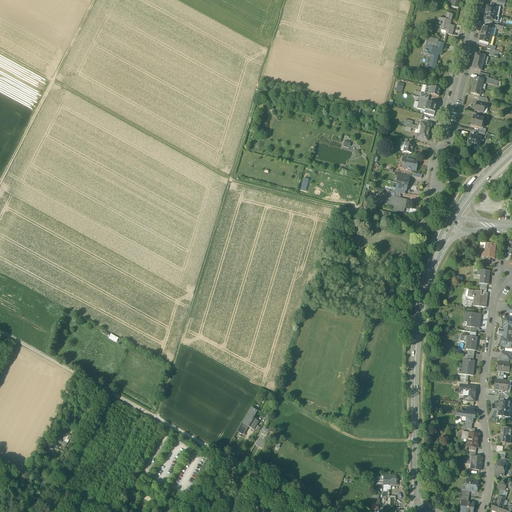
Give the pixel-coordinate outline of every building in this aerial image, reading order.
[(451,0),(451,1),(450,6),(459,8),(460,2),(461,2),(461,0),(451,0)] [(492,8),(487,7),(485,14),(494,16),(496,9),(492,8)] [(445,20),(438,18),(437,24),(439,24),(438,25),(440,26),(440,25),(442,25),(441,29),(447,30),(448,31),(448,29),(453,30),(454,27),(449,25),(449,24),(450,24),(452,15),(447,14),(445,20)] [(492,30),(482,28),(481,35),(490,37),(492,30)] [(490,37),(481,35),(479,42),(479,44),(486,46),(488,46),(488,45),(490,37)] [(426,46),(436,49),(436,47),(438,42),(438,40),(428,38),(426,46)] [(436,49),(426,46),(424,51),(424,50),(423,52),(426,53),(427,52),(432,53),(427,70),(434,71),(437,57),(437,55),(440,56),(442,49),(436,47),(436,49)] [(484,57),(475,55),(474,62),(482,64),(484,57)] [(482,64),(474,62),(472,69),(481,72),(482,64)] [(483,81),(474,78),(472,87),(480,89),(481,85),(482,86),(483,81)] [(441,90),(431,87),(429,95),(439,97),(441,90)] [(480,89),(472,87),(470,94),(479,96),(480,93),(479,93),(480,89)] [(427,102),(426,105),(425,110),(429,111),(435,113),(437,105),(427,102)] [(426,105),(418,103),(417,109),(425,111),(425,110),(426,105)] [(477,103),(476,103),(475,107),(474,107),(473,110),(474,110),(474,111),(483,113),(485,105),(477,103)] [(478,118),(473,117),(470,126),(480,129),(481,129),(483,119),(478,118)] [(425,123),(421,122),(420,126),(419,131),(429,133),(431,125),(427,124),(427,123),(425,123)] [(429,133),(419,131),(418,134),(417,139),(427,141),(429,133)] [(477,138),(470,136),(468,141),(467,144),(468,144),(467,145),(478,148),(480,139),(477,138)] [(406,143),(405,143),(403,152),(412,154),(414,145),(406,143)] [(404,159),(402,159),(401,164),(403,165),(403,166),(404,166),(403,169),(408,170),(407,170),(410,171),(410,170),(416,172),(417,167),(416,167),(417,162),(415,161),(404,159)] [(399,176),(398,176),(396,183),(408,185),(409,180),(408,179),(403,178),(403,177),(399,176)] [(408,185),(397,183),(396,189),(391,188),(391,191),(394,192),(397,193),(398,190),(404,191),(406,191),(408,185)] [(392,197),(385,195),(383,203),(395,206),(394,210),(403,213),(406,201),(398,199),(392,197)] [(418,211),(410,209),(408,215),(416,217),(418,211)] [(496,245),(485,244),(484,249),(486,249),(485,258),(490,258),(494,259),(496,245)] [(490,272),(480,270),(479,284),(486,285),(488,285),(490,272)] [(480,292),(470,291),(469,296),(471,296),(471,298),(475,299),(474,306),(481,307),(481,308),(485,308),(487,298),(485,298),(485,294),(481,294),(481,293),(480,292)] [(480,315),(466,313),(465,323),(470,324),(470,328),(477,329),(478,329),(480,315)] [(503,319),(504,319),(502,328),(503,328),(503,330),(502,330),(501,336),(502,336),(502,338),(501,338),(500,346),(499,347),(499,348),(498,348),(498,349),(499,350),(499,351),(500,351),(501,351),(502,350),(503,350),(503,349),(503,348),(511,349),(511,318),(507,318),(507,317),(506,316),(506,315),(505,315),(504,315),(503,315),(503,316),(502,317),(502,318),(503,319)] [(119,338),(111,334),(108,338),(116,343),(119,338)] [(469,337),(461,336),(460,342),(467,342),(466,350),(467,351),(474,351),(476,352),(477,338),(469,337)] [(511,349),(503,348),(503,353),(511,354),(511,356),(510,356),(509,358),(511,358),(511,349)] [(466,361),(463,360),(462,369),(459,369),(458,375),(473,377),(475,362),(466,361)] [(510,364),(498,362),(497,372),(498,372),(504,373),(509,373),(510,364)] [(497,380),(496,380),(495,390),(502,391),(506,391),(507,391),(508,381),(503,381),(497,380)] [(465,387),(459,386),(459,388),(459,392),(464,393),(463,401),(467,402),(473,402),(474,402),(476,388),(467,386),(465,386),(465,387)] [(268,402),(262,410),(266,413),(272,404),(268,402)] [(501,402),(499,402),(497,417),(509,418),(510,408),(509,408),(510,403),(508,403),(501,402)] [(257,411),(251,408),(247,415),(250,416),(253,418),(257,411)] [(467,409),(463,408),(462,412),(460,412),(459,412),(458,417),(460,417),(462,417),(461,421),(465,422),(472,423),(473,419),(474,414),(473,414),(474,409),(467,408),(467,409)] [(253,418),(250,416),(247,415),(237,432),(242,435),(247,426),(253,430),(259,422),(253,418)] [(511,429),(501,427),(500,431),(501,431),(500,434),(501,434),(501,435),(501,437),(500,437),(499,437),(499,438),(499,439),(500,439),(500,443),(503,444),(503,442),(510,443),(511,438),(510,437),(511,429)] [(479,435),(462,433),(462,439),(462,438),(468,439),(467,446),(471,446),(471,447),(470,447),(470,448),(476,449),(477,449),(479,435)] [(259,438),(255,445),(260,448),(265,439),(260,437),(260,438),(259,438)] [(501,453),(499,452),(497,461),(506,462),(508,462),(509,460),(504,459),(505,453),(501,453)] [(475,457),(472,457),(470,470),(480,471),(482,458),(475,457)] [(497,461),(497,460),(495,475),(500,476),(501,477),(501,476),(503,476),(504,466),(506,466),(506,462),(497,461)] [(396,476),(384,476),(384,486),(386,486),(386,485),(389,485),(396,485),(396,476)] [(478,481),(466,479),(465,491),(469,492),(477,493),(478,481)] [(468,502),(463,501),(463,502),(461,511),(473,511),(474,503),(468,502)] [(496,504),(493,502),(490,510),(494,511),(496,511),(499,505),(496,504)]
